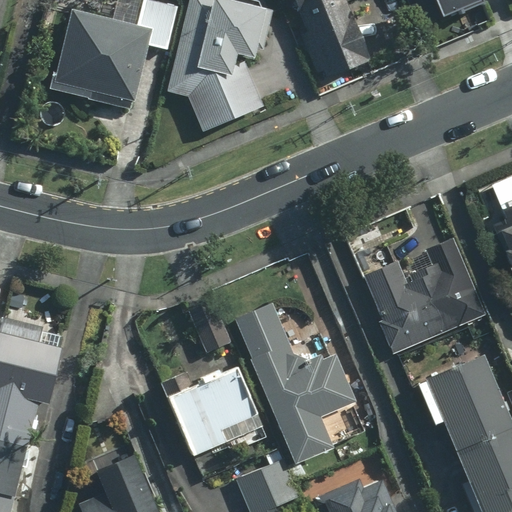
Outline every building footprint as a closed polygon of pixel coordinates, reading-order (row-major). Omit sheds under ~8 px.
[(269,10),(218,0),(186,0),(166,93),(186,100),(201,133),(261,109),(232,57),(247,60),(249,52),(260,54),(269,10)] [(368,62),(344,2),(348,0),(283,0),(292,22),(298,19),(321,80),(368,62)] [(440,0),(444,9),(466,0),(440,0)] [(148,32),(67,14),(51,84),(132,102),(148,32)] [(499,218),(487,223),(511,285),(511,202),(495,209),(499,218)] [(422,253),(431,274),(402,286),(393,265),(361,278),(392,352),(482,315),(451,241),(422,253)] [(214,301),(184,313),(201,354),(231,342),(223,322),(214,301)] [(328,448),(314,415),(349,400),(330,356),(296,370),(267,305),(228,322),(289,464),(328,448)] [(38,327),(0,318),(0,492),(11,495),(34,401),(43,403),(57,348),(34,342),(38,327)] [(493,511),(511,504),(511,440),(478,358),(422,381),(475,511),(493,511)] [(250,427),(226,370),(159,398),(183,456),(250,427)] [(151,511),(129,457),(89,473),(98,495),(73,505),(76,511),(151,511)] [(282,511),(279,504),(296,497),(282,462),(234,481),(246,511),(282,511)] [(396,511),(380,470),(323,492),(331,511),(396,511)] [(0,511),(5,511),(8,501),(0,499),(0,511)]
